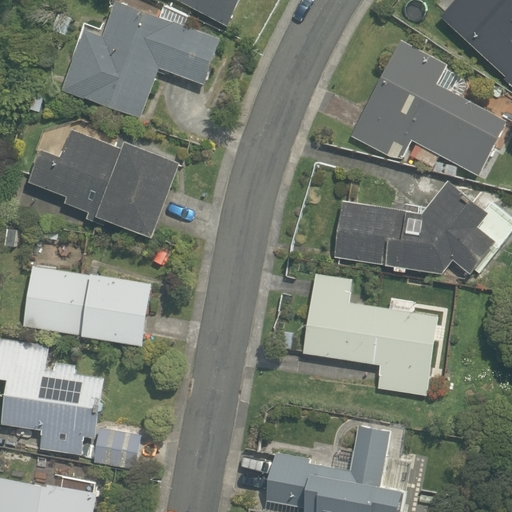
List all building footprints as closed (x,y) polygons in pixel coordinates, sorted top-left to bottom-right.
[(177,0),(226,26),(239,0),(177,0)] [(511,0),(447,0),(435,12),(505,79),(510,73),(511,74),(511,0)] [(215,39),(111,2),(99,36),(82,30),(60,90),(139,118),(157,68),(199,83),(215,39)] [(392,154),(402,134),(475,172),(502,118),(429,81),(438,63),(395,41),(349,132),(392,154)] [(36,146),(25,177),(64,192),(61,201),(142,234),(171,160),(117,139),(114,146),(67,128),(57,154),(36,146)] [(337,200),(331,254),(439,271),(445,257),(463,270),(485,241),(495,248),(511,225),(511,215),(483,194),(474,205),(440,180),(415,213),(337,200)] [(144,278),(26,260),(16,324),(135,342),(144,278)] [(301,353),(378,362),(375,388),(425,394),(434,314),(347,304),(351,274),(310,270),(301,353)] [(45,345),(0,338),(0,421),(38,428),(35,449),(76,455),(79,433),(92,435),(101,375),(42,366),(45,345)] [(269,457),(259,501),(302,510),(301,511),(390,511),(395,491),(381,488),(393,431),(360,424),(348,475),(269,457)] [(139,431),(96,426),(92,459),(135,464),(139,431)] [(89,511),(93,488),(0,474),(0,511),(89,511)]
